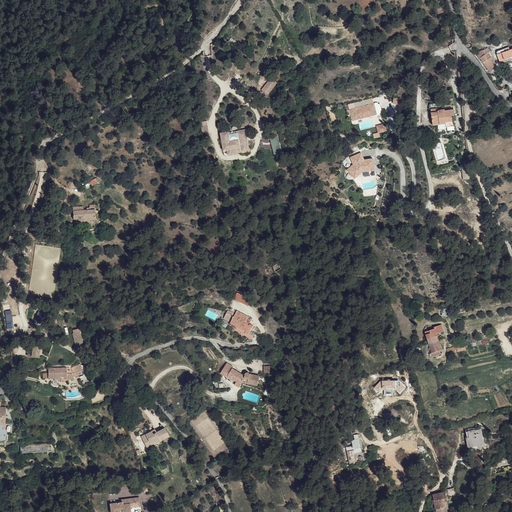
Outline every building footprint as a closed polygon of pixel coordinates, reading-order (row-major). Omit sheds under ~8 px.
[(511,48),(497,55),(502,66),(511,61),(511,48)] [(483,50),(476,54),(479,59),(480,58),(484,63),(483,63),(487,68),(494,63),(490,58),(491,57),(488,52),(486,54),(483,50)] [(273,88),(278,83),(271,77),(266,82),(273,88)] [(395,86),(394,97),(405,98),(406,86),(395,86)] [(349,110),(351,114),(352,121),(376,114),(373,103),(349,110)] [(431,109),(433,125),(437,125),(446,123),(446,127),(454,126),(453,116),(455,116),(454,110),(445,111),(445,110),(438,110),(437,108),(431,109)] [(446,123),(437,125),(438,132),(447,130),(446,127),(446,123)] [(228,131),(221,133),(224,150),(240,147),(241,152),(249,151),(246,129),(229,133),(228,131)] [(277,135),(269,137),(274,155),(282,153),(277,135)] [(354,164),(348,169),(354,177),(363,169),(363,172),(375,170),(373,159),(364,160),(363,161),(360,154),(351,157),(354,164)] [(461,158),(462,167),(469,166),(468,157),(465,157),(461,158)] [(363,169),(354,177),(355,178),(363,172),(363,169)] [(90,181),(92,186),(102,179),(100,175),(98,176),(90,181)] [(73,207),(73,219),(79,219),(79,222),(96,219),(95,205),(90,205),(90,207),(87,208),(87,210),(84,210),(83,207),(73,207)] [(272,266),(275,272),(281,269),(278,263),(272,266)] [(237,292),(234,299),(248,306),(251,299),(237,292)] [(228,310),(224,318),(231,322),(231,323),(249,334),(253,326),(250,324),(252,321),(249,319),(249,317),(243,314),(242,315),(238,312),(235,311),(234,313),(228,310)] [(33,322),(39,325),(44,314),(38,311),(33,322)] [(425,332),(429,344),(438,340),(439,340),(437,334),(444,331),(442,325),(434,327),(434,329),(425,332)] [(73,333),(76,345),(83,343),(80,331),(73,333)] [(429,344),(432,352),(431,353),(429,354),(430,357),(432,356),(433,357),(441,354),(439,350),(442,349),(439,340),(438,340),(429,344)] [(31,346),(31,357),(40,358),(40,346),(31,346)] [(227,363),(221,373),(227,377),(226,379),(235,384),(237,381),(242,384),(243,382),(258,385),(260,376),(250,374),(249,373),(249,372),(248,372),(247,372),(246,372),(245,373),(245,376),(232,368),(233,367),(227,363)] [(66,367),(67,373),(72,373),(73,373),(75,377),(80,375),(79,371),(83,370),(80,364),(71,367),(69,367),(66,367)] [(43,373),(43,378),(54,378),(60,378),(60,381),(67,381),(67,373),(66,367),(50,368),(50,371),(48,371),(48,373),(43,373)] [(72,373),(67,373),(67,381),(68,381),(69,381),(71,381),(72,381),(73,380),(75,379),(72,373)] [(379,416),(383,424),(400,417),(396,408),(379,416)] [(143,439),(147,446),(155,442),(155,441),(159,439),(161,440),(169,436),(165,428),(156,432),(155,429),(146,434),(147,436),(143,439)] [(473,430),(466,431),(467,437),(469,445),(478,443),(477,442),(482,441),(479,429),(473,430)] [(478,443),(469,445),(467,437),(466,438),(468,447),(484,444),(481,429),(479,429),(482,441),(477,442),(478,443)] [(353,446),(346,447),(350,463),(357,461),(355,453),(362,451),(358,434),(354,435),(355,439),(351,441),(353,446)] [(20,445),(21,453),(51,451),(51,443),(20,445)] [(447,491),(449,498),(456,496),(454,489),(447,490),(447,491)] [(442,499),(447,498),(445,491),(433,494),(434,500),(435,504),(436,509),(444,507),(442,499)] [(110,503),(110,511),(131,511),(131,507),(130,503),(134,503),(134,507),(140,506),(139,497),(121,499),(121,502),(110,503)]
